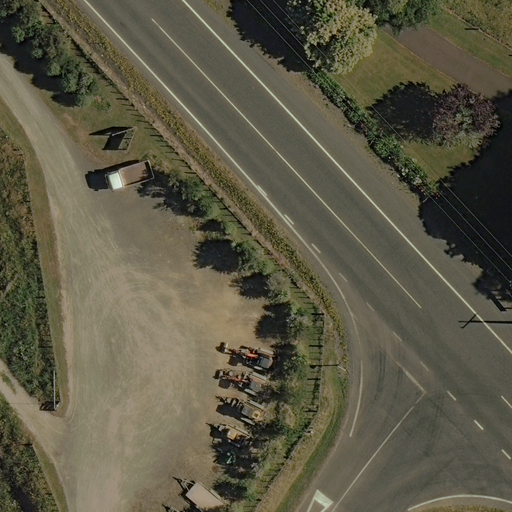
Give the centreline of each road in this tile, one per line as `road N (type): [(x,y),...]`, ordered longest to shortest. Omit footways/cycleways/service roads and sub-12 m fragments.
road 1 (primary): [(464,356),(128,0)]
road 2 (unclassified): [(464,356),(425,390),(332,511)]
